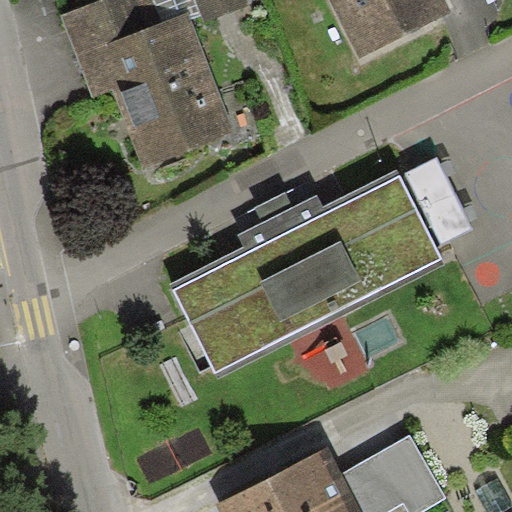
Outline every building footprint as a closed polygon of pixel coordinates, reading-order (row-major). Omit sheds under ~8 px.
[(104,0),(61,17),(93,100),(113,92),(144,171),(234,137),(190,22),(201,18),(194,0),(104,0)] [(194,0),(201,18),(204,24),(250,6),(247,0),(194,0)] [(444,0),(328,0),(359,61),(452,15),(444,0)] [(436,161),(401,178),(416,210),(422,207),(443,247),(473,232),(436,161)] [(398,173),(324,210),(318,198),(294,210),(287,196),(257,211),(264,225),(238,238),(244,249),(171,285),(216,375),(441,261),(416,210),(401,178),(398,173)] [(411,438),(341,476),(359,511),(391,511),(405,504),(409,511),(424,511),(446,501),(411,438)] [(329,452),(217,509),(218,511),(359,511),(341,476),(329,452)]
